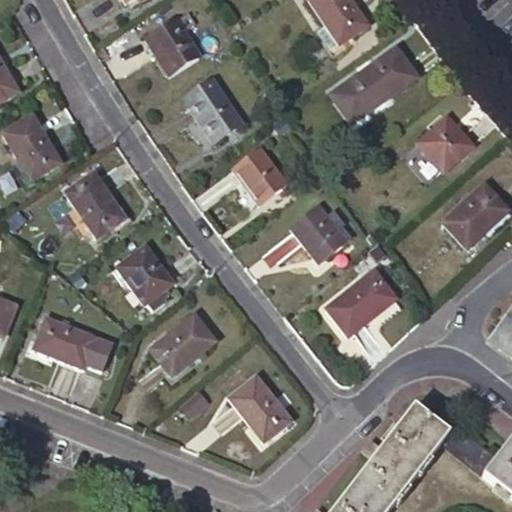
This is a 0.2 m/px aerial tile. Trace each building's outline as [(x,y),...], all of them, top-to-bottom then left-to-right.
[(308,0),(306,2),(323,26),(338,47),(367,29),(347,0),(308,0)] [(194,28),(186,16),(145,41),(169,79),(199,61),(182,35),(194,28)] [(338,47),(323,26),(314,32),(328,54),(338,47)] [(394,51),(329,98),(355,133),(370,122),(366,116),(415,81),(394,51)] [(0,104),(16,94),(0,66),(0,104)] [(214,145),(241,127),(211,84),(184,103),(214,145)] [(30,184),(59,166),(30,118),(1,135),(30,184)] [(444,175),(472,149),(445,120),(417,146),(444,175)] [(260,208),(285,188),(254,147),(228,167),(260,208)] [(96,241),(124,222),(92,176),(64,195),(96,241)] [(466,251),(507,213),(483,188),(442,226),(466,251)] [(318,266),(350,240),(341,228),(343,226),(332,213),(325,218),(316,208),(289,231),(318,266)] [(173,287),(144,248),(115,270),(143,309),(146,307),(152,315),(166,305),(164,302),(168,299),(164,294),(173,287)] [(347,340),(396,302),(372,273),(324,311),(347,340)] [(0,340),(1,341),(14,309),(0,303),(0,340)] [(511,305),(485,342),(511,360),(511,305)] [(171,380),(215,345),(193,318),(149,353),(171,380)] [(96,342),(44,321),(31,353),(83,373),(96,342)] [(263,445),(290,424),(255,381),(229,402),(263,445)] [(388,511),(438,448),(446,437),(411,410),(379,452),(376,450),(367,462),(369,464),(332,511),(388,511)] [(438,448),(455,461),(511,505),(511,448),(507,444),(495,460),(454,427),(446,437),(438,448)] [(376,450),(369,444),(360,457),(367,462),(376,450)]
